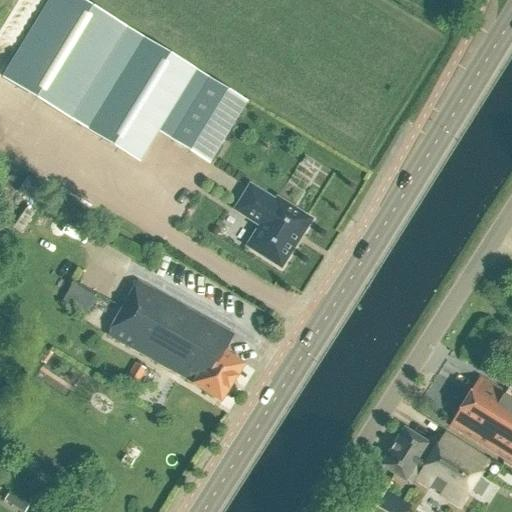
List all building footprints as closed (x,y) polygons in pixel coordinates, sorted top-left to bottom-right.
[(70,121),(127,30),(79,0),(51,0),(2,79),(70,121)] [(210,163),(247,104),(143,40),(86,131),(139,164),(159,132),(210,163)] [(236,211),(261,227),(248,247),(282,269),(311,222),(278,200),(276,203),(251,187),(236,211)] [(21,206),(8,225),(20,234),(33,215),(21,206)] [(161,295),(156,292),(157,290),(138,280),(106,337),(178,376),(179,376),(193,385),(221,403),(245,365),(224,352),(235,335),(220,326),(218,327),(215,325),(215,323),(161,293),(161,295)] [(36,288),(28,304),(51,316),(59,300),(36,288)] [(138,385),(146,372),(136,366),(128,379),(138,385)] [(451,424),(449,427),(477,444),(495,454),(511,464),(511,398),(505,394),(502,393),(477,378),(464,401),(451,424)] [(436,450),(404,429),(380,467),(411,486),(415,480),(459,508),(487,463),(443,437),(436,450)] [(13,491),(6,502),(14,507),(21,496),(13,491)]
